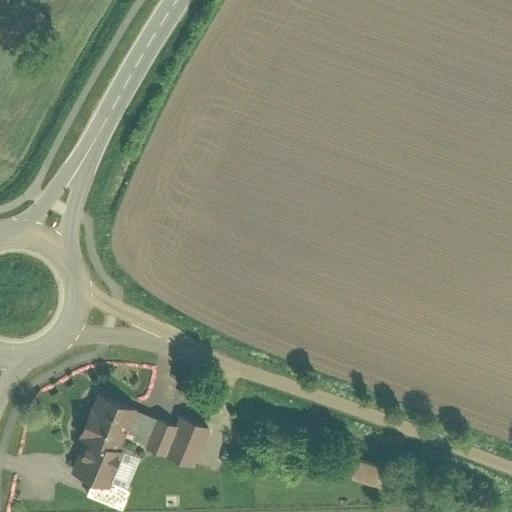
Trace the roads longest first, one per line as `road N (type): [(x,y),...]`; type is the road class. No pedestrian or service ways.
road 1 (unclassified): [(77,306),(183,352),(511,468)]
road 2 (secondary): [(40,236),(171,0)]
